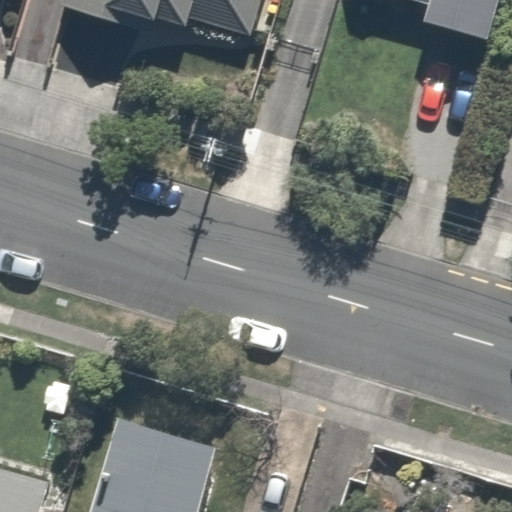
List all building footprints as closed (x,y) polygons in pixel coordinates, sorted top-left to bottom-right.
[(271,0),(58,0),(56,8),(156,38),(159,27),(255,56),(271,0)] [(511,0),(403,0),(445,12),(435,44),(507,65),(511,46),(511,0)] [(213,511),(229,451),(120,422),(96,511),(213,511)] [(0,511),(49,511),(56,490),(0,473),(0,511)] [(428,511),(389,502),(386,511),(428,511)]
